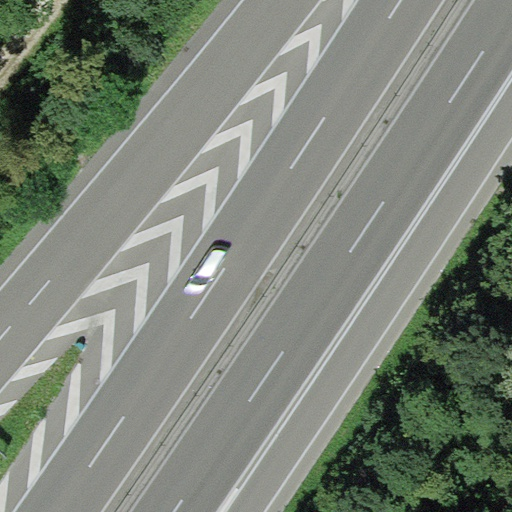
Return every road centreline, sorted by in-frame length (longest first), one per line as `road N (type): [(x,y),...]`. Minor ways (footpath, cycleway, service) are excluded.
road 1 (motorway): [(399,0),(54,511)]
road 2 (motorway): [(174,511),(509,0)]
road 3 (motorway): [(252,511),(511,112)]
road 4 (motorway): [(279,0),(0,354)]
